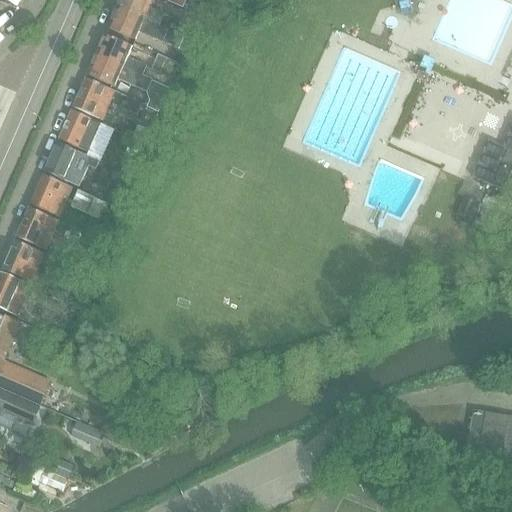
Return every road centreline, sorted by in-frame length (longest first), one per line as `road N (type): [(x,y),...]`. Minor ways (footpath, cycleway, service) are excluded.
road 1 (residential): [(0,243),(106,0)]
road 2 (tertiary): [(0,180),(78,0)]
